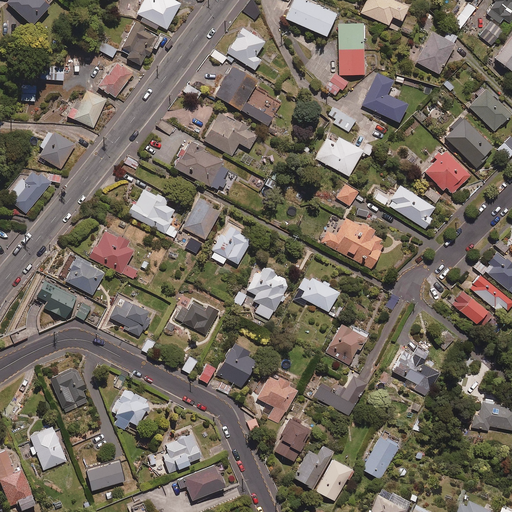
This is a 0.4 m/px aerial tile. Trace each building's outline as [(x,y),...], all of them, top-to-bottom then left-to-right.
[(10,0),(7,3),(33,27),(51,7),(43,0),(10,0)] [(158,0),(158,1),(155,0),(144,0),(137,15),(168,30),(181,5),(171,0),(158,0)] [(334,13),(303,0),(292,0),(284,19),(325,36),(334,13)] [(409,8),(391,0),(367,0),(361,14),(389,27),(398,32),(409,8)] [(511,19),(511,0),(493,0),(484,13),(506,29),(511,19)] [(475,9),(468,3),(452,23),(460,29),(475,9)] [(502,31),(490,22),(479,37),(492,46),(502,31)] [(155,51),(156,51),(163,38),(136,24),(122,49),(131,54),(128,59),(141,66),(146,57),(146,58),(147,58),(148,58),(149,58),(150,58),(150,57),(151,57),(152,56),(153,55),(153,54),(153,53),(153,52),(155,51)] [(364,26),(339,26),(339,76),(365,76),(364,26)] [(265,43),(242,29),(227,54),(255,71),(262,61),(256,58),(265,43)] [(456,46),(433,33),(417,62),(440,75),(456,46)] [(511,35),(491,63),(508,76),(511,71),(511,35)] [(117,50),(107,44),(102,53),(112,59),(117,50)] [(214,49),(210,56),(223,64),(227,57),(214,49)] [(134,74),(118,63),(100,86),(116,98),(134,74)] [(57,72),(44,71),(44,79),(64,81),(65,67),(57,67),(57,72)] [(274,117),(247,102),(259,82),(232,67),(215,97),(268,126),(274,117)] [(325,87),(335,95),(340,89),(342,91),(348,84),(335,74),(325,87)] [(394,83),(378,74),(362,105),(400,124),(409,106),(388,96),(394,83)] [(21,85),(21,101),(36,102),(37,86),(21,85)] [(510,115),(485,90),(468,108),(493,133),(510,115)] [(106,101),(87,92),(78,112),(71,109),(68,117),(94,129),(106,101)] [(355,121),(338,111),(331,122),(349,132),(355,121)] [(231,121),(218,113),(203,140),(229,155),(237,143),(247,149),(255,136),(243,129),(245,127),(232,120),(231,121)] [(492,149),(457,118),(449,128),(452,130),(443,140),(476,170),(483,162),(481,161),(492,149)] [(61,170),(75,145),(55,133),(53,136),(48,133),(40,146),(44,149),(39,157),(61,170)] [(511,155),(511,139),(509,137),(496,151),(506,161),(511,155)] [(363,152),(340,139),(335,148),(325,142),(316,159),(350,177),(363,152)] [(225,163),(190,144),(186,151),(181,149),(171,166),(218,192),(221,186),(224,188),(229,181),(225,179),(230,171),(222,167),(225,163)] [(469,175),(443,151),(440,154),(437,152),(433,156),(436,159),(423,172),(442,190),(445,187),(452,194),(469,175)] [(48,179),(42,174),(38,177),(33,172),(25,181),(22,178),(10,192),(19,199),(14,205),(25,215),(53,184),(51,182),(48,179)] [(359,192),(346,184),(337,198),(350,206),(359,192)] [(435,209),(400,187),(388,206),(426,230),(432,220),(429,218),(435,209)] [(441,197),(429,188),(423,196),(435,205),(441,197)] [(166,207),(169,201),(159,195),(157,198),(142,190),(129,216),(174,239),(179,230),(170,226),(173,220),(171,219),(175,211),(166,207)] [(376,193),(373,199),(385,206),(388,200),(376,193)] [(199,199),(181,231),(190,236),(192,233),(205,241),(220,214),(212,210),(214,207),(199,199)] [(375,233),(346,218),(336,236),(327,231),(320,243),(372,270),(386,243),(374,236),(375,233)] [(251,242),(240,236),(241,234),(229,228),(227,231),(224,237),(220,234),(212,248),(216,250),(212,258),(223,265),(227,259),(238,266),(251,242)] [(117,239),(105,232),(92,255),(121,272),(132,279),(137,271),(127,265),(135,252),(127,248),(130,244),(118,237),(117,239)] [(496,248),(502,253),(508,245),(499,237),(492,245),(496,248)] [(502,253),(496,248),(486,260),(489,263),(486,266),(478,259),(472,266),(481,273),(483,270),(511,293),(511,292),(511,252),(508,258),(502,253)] [(91,265),(77,257),(64,280),(93,296),(104,275),(90,267),(91,265)] [(277,270),(260,262),(257,269),(254,268),(244,288),(254,292),(251,299),(258,302),(254,311),(269,318),(285,283),(282,274),(276,271),(277,270)] [(465,287),(495,309),(498,305),(506,310),(511,301),(511,298),(476,273),(465,287)] [(327,309),(338,288),(326,283),(327,281),(322,278),(321,280),(310,274),(308,278),(302,275),(297,285),(303,288),(300,295),(327,309)] [(45,309),(66,320),(69,314),(84,322),(92,307),(46,282),(37,298),(47,303),(45,309)] [(484,306),(459,286),(448,301),(473,320),(484,306)] [(245,296),(238,293),(234,301),(241,304),(245,296)] [(399,297),(391,293),(384,306),(392,310),(399,297)] [(153,315),(125,302),(121,310),(115,307),(110,319),(128,327),(127,329),(143,337),(153,315)] [(207,311),(194,303),(189,311),(182,308),(176,319),(207,336),(219,313),(209,307),(207,311)] [(367,331),(340,319),(325,353),(348,363),(356,347),(359,348),(367,331)] [(454,337),(446,331),(437,343),(445,349),(454,337)] [(155,344),(148,340),(142,351),(149,355),(155,344)] [(422,355),(402,345),(390,368),(386,376),(424,395),(438,369),(419,359),(422,355)] [(251,355),(235,346),(219,374),(243,388),(257,364),(249,359),(251,355)] [(197,363),(189,358),(182,370),(190,375),(197,363)] [(85,387),(75,366),(49,378),(64,410),(86,399),(81,389),(85,387)] [(215,370),(207,366),(200,379),(208,384),(215,370)] [(275,376),(266,372),(255,397),(274,406),(268,418),(278,423),(296,387),(286,382),(288,378),(277,372),(275,376)] [(351,373),(345,385),(340,382),(335,392),(328,389),(330,386),(320,381),(312,396),(348,414),(365,380),(351,373)] [(129,422),(138,427),(146,412),(150,412),(147,401),(125,389),(113,412),(119,415),(113,424),(125,430),(129,422)] [(511,403),(479,398),(473,427),(487,430),(488,424),(511,428),(511,403)] [(305,423),(287,415),(271,449),(292,459),(302,437),(299,435),(305,423)] [(258,425),(254,416),(245,420),(249,429),(258,425)] [(32,444),(28,445),(32,454),(36,453),(43,469),(66,460),(50,423),(27,433),(32,444)] [(339,430),(323,423),(320,430),(336,437),(339,430)] [(188,430),(163,442),(161,454),(169,471),(200,456),(188,430)] [(385,434),(384,436),(377,433),(360,467),(380,477),(398,443),(395,442),(396,440),(385,434)] [(330,447),(319,442),(315,451),(306,447),(292,476),(311,486),(330,447)] [(12,468),(3,445),(0,446),(0,484),(8,504),(15,501),(18,507),(33,501),(19,465),(12,468)] [(351,465),(330,456),(314,489),(335,499),(351,465)] [(123,478),(116,457),(83,468),(90,489),(123,478)] [(218,476),(212,464),(176,481),(181,491),(186,489),(193,502),(225,487),(219,476),(218,476)] [(385,488),(371,511),(407,511),(413,503),(385,488)] [(128,506),(131,511),(151,511),(150,509),(146,510),(141,500),(128,506)] [(493,511),(494,511),(472,501),(469,506),(463,503),(459,511),(493,511)]
